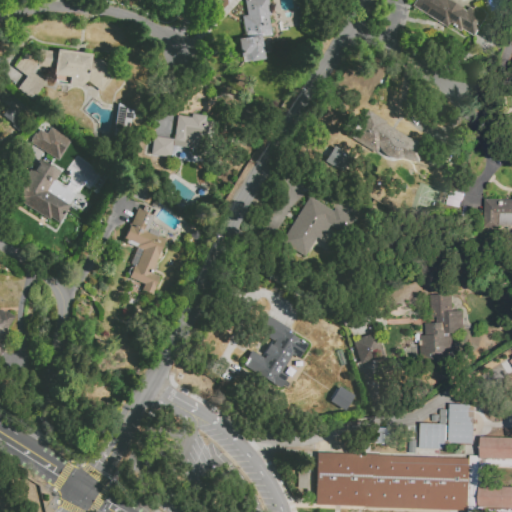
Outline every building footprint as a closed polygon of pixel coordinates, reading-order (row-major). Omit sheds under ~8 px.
[(242,17),(247,16),(244,0),(268,0),(271,16),(268,16),(272,35),(260,37),(264,59),(242,63),(238,40),(245,38),(242,17)] [(447,0),(466,11),(469,7),(473,10),(474,7),(477,8),(478,8),(480,9),(482,10),(483,11),(484,13),(487,15),(474,37),(461,29),(460,31),(449,25),(447,28),(412,7),(415,0),(447,0)] [(99,59),(116,73),(101,92),(87,81),(86,82),(85,84),(83,85),(53,81),(54,76),(52,75),(53,69),(37,67),(32,73),(45,83),(32,100),(17,89),(26,77),(14,68),(26,53),(37,62),(39,50),(56,52),(56,50),(91,54),(90,58),(99,59)] [(122,136),(134,112),(120,106),(109,130),(122,136)] [(23,119),(7,107),(0,116),(16,128),(23,119)] [(370,113),(386,122),(385,124),(416,144),(404,164),(395,158),(391,157),(388,156),(383,154),(380,151),(377,147),(372,144),(370,147),(355,137),(370,113)] [(153,137),(174,140),(177,116),(191,118),(191,114),(206,116),(201,150),(172,146),(171,158),(151,155),(153,137)] [(70,140),(49,127),(45,134),(35,128),(21,151),(36,161),(42,151),(57,161),(70,140)] [(344,153),(333,147),(325,161),(336,167),(344,153)] [(60,172),(54,181),(75,194),(68,205),(69,206),(58,223),(50,218),(49,220),(15,199),(26,182),(24,181),(30,170),(32,172),(40,160),(60,172)] [(309,197),(331,212),(334,208),(354,220),(345,235),(329,225),(319,240),(315,238),(303,257),(280,243),(309,197)] [(484,199),(511,200),(511,229),(485,229),(486,213),(483,212),(484,199)] [(165,240),(160,251),(161,253),(161,256),(160,258),(159,259),(157,260),(151,274),(159,277),(155,288),(152,295),(141,291),(144,284),(129,278),(130,276),(129,274),(128,272),(129,270),(131,268),(133,267),(134,265),(131,264),(137,248),(124,243),(125,240),(124,240),(130,225),(131,225),(137,209),(154,216),(149,228),(159,233),(158,237),(165,240)] [(452,351),(446,352),(446,362),(420,363),(419,335),(424,335),(424,323),(436,323),(436,317),(433,317),(432,295),(451,294),(452,311),(462,311),(463,332),(451,333),(452,351)] [(0,311),(3,313),(5,311),(15,317),(0,342),(0,311)] [(267,315),(290,329),(288,333),(307,344),(298,360),(292,356),(282,373),(288,377),(280,389),(254,373),(272,342),(257,333),(267,315)] [(360,364),(353,341),(376,333),(383,356),(360,364)] [(328,401),(343,411),(352,396),(337,386),(328,401)] [(449,404),(474,405),(473,444),(448,443),(449,404)] [(445,449),(419,448),(420,423),(446,424),(445,449)] [(480,459),(511,459),(511,437),(481,437),(480,459)] [(315,505),(468,511),(470,458),(317,453),(315,505)] [(477,507),(511,508),(511,486),(478,485),(477,507)]
